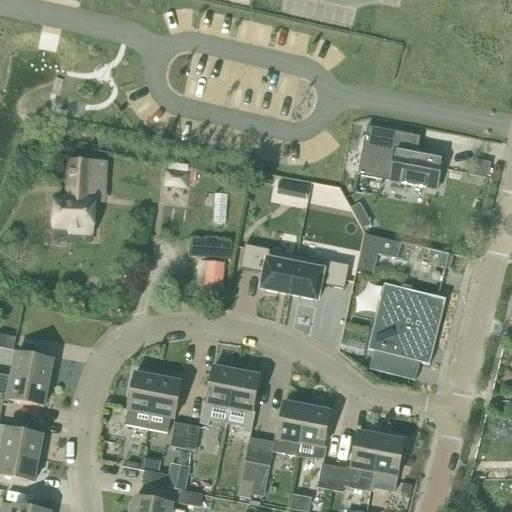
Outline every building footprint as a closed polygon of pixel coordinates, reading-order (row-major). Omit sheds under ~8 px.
[(358,176),(389,182),(437,191),(443,157),(411,151),(414,136),(372,128),(367,127),(358,176)] [(56,199),(54,229),(72,230),(72,234),(91,235),(93,201),(103,201),(105,164),(69,162),(68,187),(73,187),(73,200),(56,199)] [(185,187),(187,176),(167,173),(166,184),(185,187)] [(230,259),(231,243),(191,240),(190,256),(230,259)] [(244,246),(239,272),(263,277),(260,293),(288,299),(296,258),(244,246)] [(296,258),(288,299),(315,305),(318,289),(343,294),(348,270),(296,258)] [(207,262),(206,287),(225,288),(227,264),(207,262)] [(368,351),(418,363),(429,366),(446,300),(384,285),(368,351)] [(0,335),(0,348),(13,351),(16,339),(0,335)] [(11,377),(51,385),(54,369),(51,369),(52,361),(16,354),(11,377)] [(213,369),(206,405),(203,404),(199,425),(208,427),(209,423),(226,426),(237,370),(221,367),(221,370),(213,369)] [(255,413),(253,413),(260,378),(252,376),(252,373),(237,370),(226,426),(225,430),(226,430),(227,425),(243,429),(243,432),(242,432),(242,433),(251,435),(255,413)] [(127,411),(151,416),(158,376),(143,373),(142,376),(134,375),(127,411)] [(158,376),(151,416),(174,420),(181,384),(173,382),(174,379),(158,376)] [(3,402),(2,401),(2,398),(7,399),(7,401),(43,408),(45,400),(48,401),(51,385),(11,377),(9,390),(0,388),(0,413),(1,414),(3,402)] [(283,404),(276,440),(275,440),(274,444),(262,441),(257,465),(270,467),(272,453),(297,458),(307,405),(292,402),(291,405),(283,404)] [(326,449),(323,448),(330,413),(322,411),(323,408),(307,405),(297,458),(324,459),(326,449)] [(41,444),(42,436),(7,429),(7,427),(0,425),(0,417),(1,414),(0,413),(0,452),(41,460),(44,445),(41,444)] [(171,448),(183,450),(187,426),(175,424),(171,448)] [(187,426),(183,450),(195,452),(200,429),(187,426)] [(347,469),(347,470),(334,468),(330,491),(342,494),(344,482),(355,484),(359,482),(361,471),(374,474),(381,434),(366,431),(365,434),(357,433),(351,469),(347,469)] [(394,495),(397,478),(404,442),(396,440),(397,437),(381,434),(374,474),(371,490),(394,495)] [(483,470),(495,470),(501,442),(484,438),(479,466),(483,470)] [(245,463),(257,465),(262,441),(249,439),(245,463)] [(0,476),(33,483),(35,476),(38,476),(41,460),(0,452),(0,476)] [(166,489),(178,492),(185,493),(189,468),(171,465),(166,489)] [(317,489),(330,491),(334,468),(322,465),(317,489)] [(144,472),(142,484),(165,489),(168,476),(144,472)] [(198,495),(211,497),(213,484),(205,483),(200,487),(198,495)] [(202,496),(185,493),(178,492),(176,504),(200,509),(202,496)] [(179,511),(171,510),(172,505),(136,498),(134,505),(131,505),(129,511),(179,511)] [(300,500),(292,498),(290,510),(298,511),(302,511),(304,506),(300,500)]
